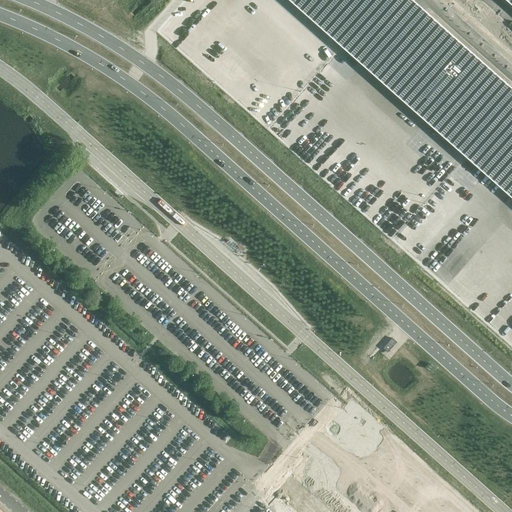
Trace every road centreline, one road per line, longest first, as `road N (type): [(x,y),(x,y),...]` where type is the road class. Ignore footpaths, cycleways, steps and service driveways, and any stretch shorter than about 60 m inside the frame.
road 1 (tertiary): [(0,17),(129,83),(511,418)]
road 2 (tertiary): [(511,385),(144,63),(27,0)]
road 3 (unclassified): [(277,312),(0,70)]
road 4 (unknown): [(191,0),(176,17),(179,30),(415,240)]
road 5 (unknown): [(195,0),(438,214)]
road 6 (unknown): [(243,0),(459,190)]
road 7 (unknown): [(292,0),(481,166),(459,190)]
road 8 (unknown): [(511,113),(387,0)]
road 9 (unknown): [(415,240),(511,326)]
